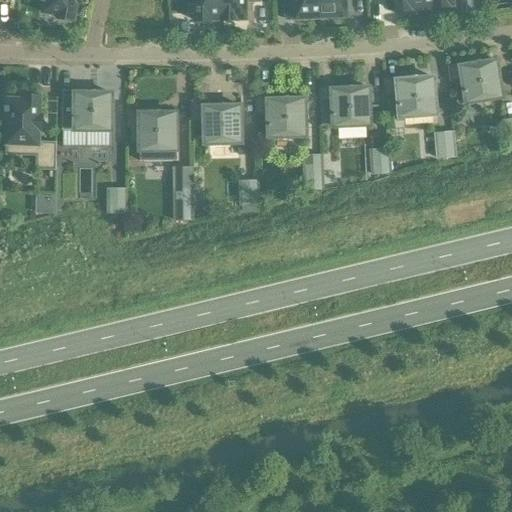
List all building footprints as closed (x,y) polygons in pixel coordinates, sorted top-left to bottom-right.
[(45,5),(44,14),(59,16),(59,20),(75,22),(78,4),(80,4),(80,0),(45,0),(46,1),(43,0),(42,5),(45,5)] [(221,0),(196,0),(197,23),(212,22),(212,21),(222,21),(221,0)] [(246,0),(221,0),(222,21),(223,21),(223,22),(238,22),(238,21),(247,21),(246,0)] [(321,0),(295,0),(297,20),(322,19),(321,0)] [(346,0),(321,0),(322,19),(347,18),(346,0)] [(424,0),(395,0),(397,14),(412,12),(412,11),(425,10),(424,0)] [(453,0),(424,0),(425,10),(435,9),(435,10),(450,9),(450,7),(454,7),(453,0)] [(467,105),(503,99),(497,62),(471,66),(471,63),(448,67),(451,83),(463,81),(467,105)] [(437,116),(434,79),(407,81),(407,78),(384,80),(386,96),(398,95),(400,119),(437,116)] [(334,128),(371,126),(369,89),(343,90),(343,88),(320,88),(320,105),(333,104),(334,128)] [(112,132),(112,94),(86,94),(86,92),(63,91),(63,108),(75,108),(75,131),(112,132)] [(41,98),(25,97),(25,101),(9,100),(8,108),(6,108),(6,113),(8,113),(7,155),(37,156),(37,169),(56,170),(57,144),(40,144),(40,132),(42,132),(43,116),(41,116),(41,98)] [(269,139),(306,138),(305,100),(279,101),(278,98),(256,99),(256,115),(268,115),(269,139)] [(205,145),(242,144),(242,107),(215,108),(215,105),(192,106),(192,122),(205,122),(205,145)] [(131,143),(140,143),(140,152),(177,151),(177,114),(150,115),(150,112),(127,112),(127,128),(131,128),(131,143)] [(439,160),(455,159),(452,133),(437,134),(439,160)] [(374,176),(390,175),(388,149),(372,150),(374,176)] [(307,192),(323,191),(321,156),(305,156),(307,192)] [(192,222),(192,188),(191,168),(175,168),(176,222),(192,222)] [(242,207),(258,207),(257,181),(241,182),(242,207)] [(126,227),(126,215),(126,189),(110,189),(110,215),(111,215),(111,227),(126,227)]
